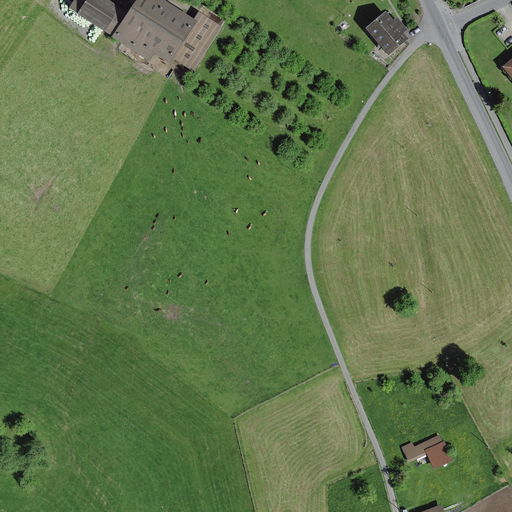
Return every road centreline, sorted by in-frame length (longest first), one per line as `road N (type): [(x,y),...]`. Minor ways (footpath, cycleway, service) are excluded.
road 1 (track): [(344,363),(235,416),(100,319),(0,275)]
road 2 (tertiary): [(440,31),(511,184)]
